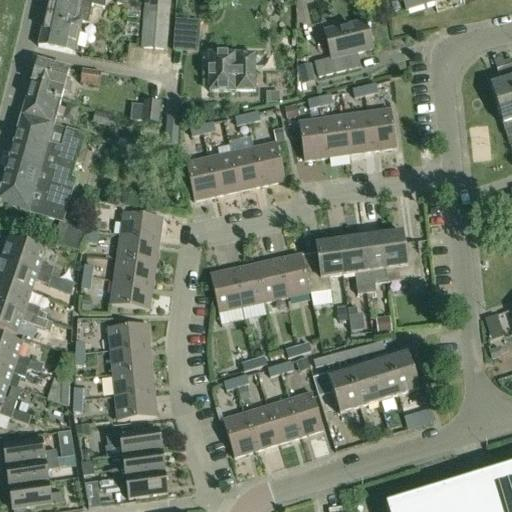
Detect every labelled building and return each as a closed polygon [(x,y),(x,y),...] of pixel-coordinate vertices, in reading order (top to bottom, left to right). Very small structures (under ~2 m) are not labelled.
[(76,23),(81,24),(88,25),(93,7),(104,10),(105,0),(47,0),(44,16),(61,18),(59,24),(75,26),(76,23)] [(143,0),(139,50),(166,52),(170,0),(143,0)] [(433,3),(431,0),(402,0),(406,12),(433,3)] [(61,18),(44,16),(37,47),(74,55),(81,24),(76,23),(75,26),(59,24),(61,18)] [(198,54),(200,23),(188,22),(187,53),(198,54)] [(331,61),(358,55),(372,51),(365,22),(324,32),(330,60),(331,61)] [(331,61),(330,60),(313,64),(316,80),(360,69),(358,55),(331,61)] [(209,56),(209,93),(254,93),(254,56),(209,56)] [(501,59),(493,61),(496,72),(505,69),(501,59)] [(35,64),(30,82),(50,89),(47,100),(58,102),(59,103),(62,92),(68,93),(70,84),(65,82),(68,73),(35,64)] [(502,126),(511,122),(511,92),(505,69),(496,72),(500,84),(490,87),(502,126)] [(82,71),(80,85),(98,88),(101,74),(82,71)] [(58,108),(59,103),(58,102),(47,100),(50,89),(30,82),(20,119),(52,129),(55,118),(61,119),(63,110),(58,108)] [(376,87),(365,89),(367,98),(377,96),(376,87)] [(367,98),(365,89),(352,92),(354,101),(367,98)] [(318,100),(321,109),(332,107),(330,97),(318,100)] [(309,112),(321,109),(318,100),(307,103),(309,112)] [(144,102),(143,124),(158,125),(160,105),(144,102)] [(367,115),(373,154),(396,150),(390,111),(367,115)] [(95,113),(92,125),(113,131),(115,119),(95,113)] [(246,117),(248,126),(259,123),(258,114),(246,117)] [(350,157),(373,154),(367,115),(344,118),(350,157)] [(237,129),(248,126),(246,117),(234,120),(237,129)] [(321,122),(327,161),(350,157),(344,118),(321,122)] [(52,129),(20,119),(0,189),(0,206),(42,218),(59,223),(52,245),(79,253),(86,229),(62,222),(74,181),(71,180),(75,163),(77,163),(84,138),(52,129)] [(178,147),(179,119),(166,119),(164,146),(178,147)] [(327,161),(321,122),(298,125),(303,164),(327,161)] [(201,128),(203,137),(215,134),(213,125),(201,128)] [(192,140),(203,137),(201,128),(189,131),(192,140)] [(273,132),(277,145),(285,143),(283,131),(273,132)] [(276,145),(253,150),(262,189),(285,184),(276,145)] [(239,194),(262,189),(253,150),(231,155),(239,194)] [(208,160),(216,199),(239,194),(231,155),(208,160)] [(216,199),(208,160),(185,165),(194,204),(216,199)] [(111,211),(116,184),(82,177),(76,205),(111,211)] [(120,238),(159,244),(162,220),(123,215),(120,238)] [(89,234),(98,235),(99,232),(100,224),(91,222),(89,234)] [(96,247),(98,235),(89,234),(87,246),(96,247)] [(381,238),(387,285),(421,280),(416,244),(404,246),(402,235),(381,238)] [(116,261),(155,267),(159,244),(120,238),(116,261)] [(375,286),(387,285),(381,238),(358,241),(366,295),(376,294),(375,286)] [(1,262),(50,278),(52,270),(41,266),(45,254),(8,241),(1,262)] [(335,244),(340,279),(356,277),(359,296),(366,295),(358,241),(335,244)] [(316,255),(301,258),(309,296),(331,293),(329,280),(340,279),(335,244),(315,246),(316,255)] [(278,263),(287,301),(309,296),(301,258),(278,263)] [(116,261),(113,284),(152,290),(155,267),(116,261)] [(0,263),(0,284),(31,295),(35,283),(47,287),(50,278),(1,262),(0,263)] [(264,306),(287,301),(278,263),(255,268),(264,306)] [(84,267),(82,280),(91,281),(92,279),(93,270),(84,267)] [(241,311),(264,306),(255,268),(233,273),(241,311)] [(93,270),(92,279),(102,280),(103,270),(93,269),(93,270)] [(241,311),(233,273),(210,278),(218,316),(241,311)] [(91,281),(82,280),(81,291),(90,293),(91,281)] [(27,307),(31,295),(0,284),(0,307),(36,319),(38,312),(27,307)] [(152,290),(113,284),(110,307),(149,313),(152,290)] [(82,312),(92,312),(92,303),(82,303),(82,312)] [(44,332),(47,324),(36,319),(0,307),(0,331),(16,337),(21,324),(44,332)] [(345,311),(337,312),(339,323),(347,322),(345,311)] [(377,321),(378,334),(392,332),(390,319),(377,321)] [(107,331),(109,354),(148,350),(146,327),(107,331)] [(0,339),(0,362),(26,372),(29,363),(18,360),(22,347),(0,339)] [(75,344),(75,355),(84,355),(84,353),(85,345),(75,344)] [(382,344),(358,351),(360,359),(384,353),(382,344)] [(297,348),(299,357),(310,354),(308,345),(297,348)] [(288,361),(299,357),(297,348),(285,352),(288,361)] [(493,362),(501,359),(498,348),(489,351),(493,362)] [(419,377),(411,349),(312,380),(318,398),(332,394),(339,417),(418,392),(414,378),(419,377)] [(151,373),(148,350),(109,354),(111,377),(151,373)] [(335,366),(360,359),(358,351),(333,357),(335,366)] [(84,369),(84,355),(75,355),(74,368),(84,369)] [(335,366),(333,357),(313,363),(315,371),(335,366)] [(253,362),(255,371),(266,367),(264,359),(253,362)] [(309,371),(306,360),(297,363),(300,374),(309,371)] [(27,372),(26,372),(0,362),(0,386),(8,389),(12,376),(24,380),(27,372)] [(243,374),(255,371),(253,362),(241,366),(243,374)] [(279,368),(282,377),(292,374),(290,365),(279,368)] [(270,381),(282,377),(279,368),(267,372),(270,381)] [(111,377),(114,400),(153,396),(151,373),(111,377)] [(246,379),(235,382),(237,390),(248,387),(246,379)] [(237,390),(235,382),(223,386),(226,394),(237,390)] [(4,400),(8,389),(0,386),(0,408),(14,413),(17,404),(4,400)] [(241,401),(250,398),(247,388),(238,390),(241,401)] [(74,391),(73,403),(83,404),(83,392),(74,391)] [(155,420),(153,396),(114,400),(116,424),(155,420)] [(289,403),(301,440),(323,433),(312,396),(289,403)] [(83,404),(73,403),(72,415),(82,416),(83,404)] [(278,447),(301,440),(289,403),(267,409),(278,447)] [(14,413),(0,408),(0,417),(11,422),(28,427),(31,419),(14,413)] [(245,416),(256,454),(278,447),(267,409),(245,416)] [(256,454),(245,416),(222,423),(234,461),(256,454)] [(76,428),(77,437),(90,435),(89,426),(76,428)] [(121,459),(160,454),(157,431),(119,436),(106,439),(107,449),(120,448),(121,459)] [(2,448),(5,470),(56,462),(54,453),(42,455),(41,442),(2,448)] [(86,453),(83,456),(84,461),(87,463),(91,463),(94,459),(93,455),(90,452),(86,453)] [(160,454),(121,459),(123,472),(111,472),(113,482),(163,475),(160,454)] [(56,462),(5,470),(8,491),(47,485),(45,472),(57,471),(56,462)] [(82,466),(83,477),(94,476),(92,464),(82,466)] [(511,511),(511,469),(386,508),(386,511),(511,511)] [(163,475),(113,482),(98,484),(100,493),(115,491),(115,490),(125,488),(127,502),(166,497),(163,475)] [(47,485),(8,491),(11,511),(19,511),(50,507),(62,505),(60,496),(49,497),(47,485)]
